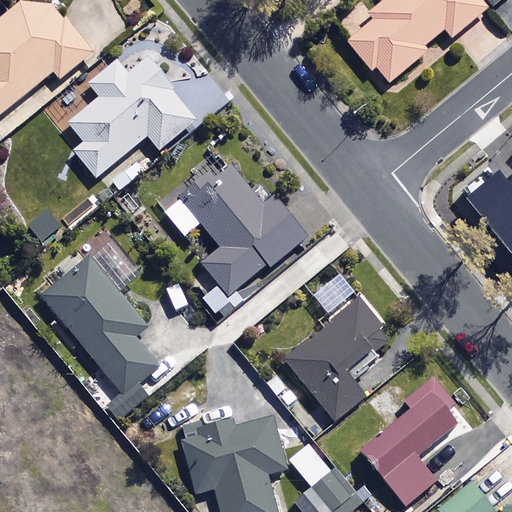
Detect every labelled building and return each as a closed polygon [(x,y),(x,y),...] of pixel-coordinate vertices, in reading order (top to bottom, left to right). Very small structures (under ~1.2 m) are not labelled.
[(478,0),(389,0),(370,17),(377,26),(351,47),(391,94),(433,58),(427,51),(448,33),(456,43),(490,14),(478,0)] [(511,0),(487,0),(498,12),(492,17),(508,37),(511,33),(511,0)] [(53,13),(23,7),(0,25),(0,124),(59,77),(67,88),(102,60),(71,22),(53,13)] [(200,126),(143,51),(94,88),(105,103),(73,128),(88,148),(79,155),(98,182),(152,141),(162,154),(200,126)] [(267,211),(233,166),(167,215),(187,241),(205,228),(224,252),(205,266),(231,300),(310,241),(280,201),(267,211)] [(511,183),(507,188),(496,174),(461,204),(511,264),(511,183)] [(149,332),(93,263),(47,300),(126,399),(161,370),(138,342),(149,332)] [(396,342),(364,305),(290,366),(340,427),(370,402),(351,379),(396,342)] [(467,427),(434,386),(408,406),(415,415),(366,455),(411,511),(442,486),(423,462),(467,427)] [(176,440),(169,407),(145,413),(152,445),(176,440)] [(291,475),(275,421),(240,431),(238,425),(183,441),(200,499),(218,494),(222,511),(278,511),(270,481),(291,475)] [(356,511),(364,506),(340,476),(299,509),(302,511),(356,511)] [(495,511),(477,490),(449,511),(495,511)]
